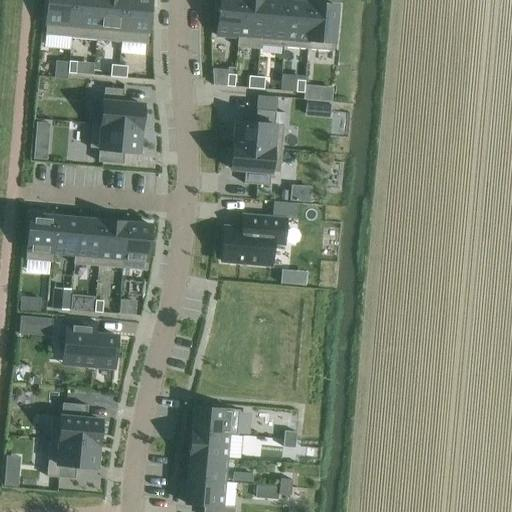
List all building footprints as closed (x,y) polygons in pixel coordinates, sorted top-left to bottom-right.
[(48,0),(46,34),(71,37),(74,0),(48,0)] [(74,0),(71,37),(97,39),(100,0),(74,0)] [(100,0),(97,39),(122,42),(126,0),(100,0)] [(126,0),(122,42),(148,44),(151,0),(126,0)] [(218,0),(215,37),(238,39),(242,0),(218,0)] [(242,0),(238,39),(238,47),(260,49),(260,44),(264,0),(242,0)] [(264,0),(260,44),(284,46),(287,0),(264,0)] [(296,0),(287,0),(284,46),(308,48),(312,1),(309,1),(296,0)] [(312,1),(308,48),(332,51),(332,44),(336,4),(312,1)] [(55,61),(54,77),(66,78),(68,62),(55,61)] [(68,61),(67,73),(76,74),(76,62),(68,61)] [(111,65),(110,77),(118,78),(119,65),(111,65)] [(119,65),(118,78),(127,78),(128,66),(119,65)] [(227,74),(226,86),(234,87),(235,75),(227,74)] [(248,76),(247,88),(255,89),(256,77),(248,76)] [(256,77),(255,89),(263,89),(264,77),(256,77)] [(297,80),(296,92),(304,93),(304,85),(305,81),(297,80)] [(318,86),(317,101),(331,103),(332,87),(318,86)] [(102,99),(99,124),(142,128),(144,103),(122,101),(123,90),(122,90),(105,88),(104,100),(102,99)] [(276,98),(256,96),(255,109),(257,110),(275,111),(276,98)] [(331,104),(306,102),(305,116),(330,118),(331,104)] [(234,119),(232,144),(281,148),(283,124),(277,124),(275,123),(274,123),(275,111),(257,110),(256,121),(234,119)] [(92,123),(90,147),(97,147),(99,148),(98,162),(122,164),(123,150),(124,150),(140,152),(142,128),(99,124),(92,123)] [(230,145),(228,171),(245,173),(244,183),(268,185),(269,175),(272,175),(278,175),(278,174),(280,150),(274,149),(230,145)] [(33,146),(32,160),(47,161),(48,147),(33,146)] [(311,187),(290,185),(289,200),(310,202),(311,187)] [(297,204),(272,202),(271,216),(288,218),(296,218),(297,204)] [(29,212),(25,260),(26,261),(49,262),(50,263),(51,253),(54,214),(29,212)] [(54,214),(51,253),(74,255),(78,216),(77,216),(54,214)] [(223,230),(219,263),(272,268),(274,246),(275,246),(277,247),(278,247),(283,247),(283,245),(285,224),(286,218),(271,216),(242,214),(241,227),(223,226),(223,230)] [(74,255),(74,264),(98,266),(102,218),(78,216),(74,255)] [(102,218),(98,266),(122,268),(126,220),(102,218)] [(126,220),(122,268),(147,270),(150,221),(126,220)] [(307,271),(281,269),(280,283),(306,285),(307,271)] [(53,288),(51,309),(69,310),(71,290),(53,288)] [(71,294),(70,311),(82,312),(83,295),(71,294)] [(40,312),(40,298),(20,296),(19,310),(40,312)] [(135,315),(136,301),(121,299),(119,313),(135,315)] [(102,313),(103,301),(95,300),(94,312),(102,313)] [(52,319),(19,316),(18,334),(51,337),(52,319)] [(65,319),(62,351),(95,354),(94,367),(115,369),(119,332),(94,330),(94,322),(65,319)] [(52,416),(49,439),(98,444),(100,420),(86,419),(87,406),(62,403),(61,417),(52,416)] [(194,406),(192,431),(228,435),(237,435),(239,410),(194,406)] [(192,431),(190,455),(226,458),(238,459),(240,436),(237,435),(228,435),(192,431)] [(283,439),(295,440),(296,432),(284,431),(283,439)] [(49,439),(46,476),(75,479),(76,466),(96,467),(98,444),(49,439)] [(294,448),(295,440),(283,439),(283,447),(294,448)] [(190,455),(188,479),(224,482),(226,458),(190,455)] [(19,456),(5,456),(4,477),(18,478),(19,456)] [(243,474),(242,482),(252,483),(253,475),(243,474)] [(4,477),(4,486),(18,487),(19,478),(18,478),(4,477)] [(188,479),(185,504),(203,505),(202,511),(234,511),(235,508),(234,508),(221,507),(223,483),(224,482),(188,479)] [(279,487),(291,488),(292,480),(280,479),(279,487)] [(256,486),(255,498),(263,499),(264,486),(256,486)] [(290,496),(291,488),(279,487),(278,495),(290,496)]
